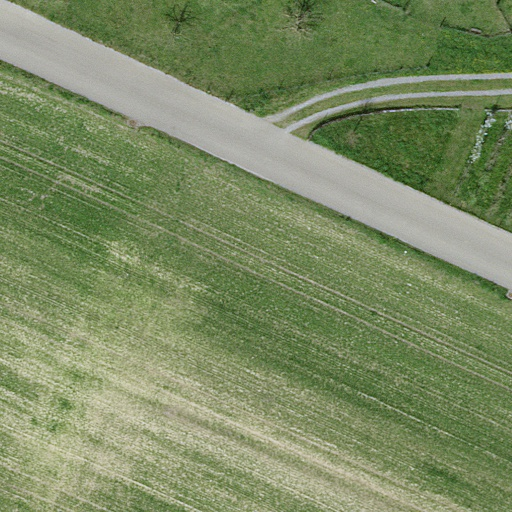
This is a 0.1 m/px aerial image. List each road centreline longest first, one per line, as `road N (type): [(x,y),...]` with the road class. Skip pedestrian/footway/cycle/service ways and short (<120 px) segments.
road 1 (tertiary): [(0,35),(511,262)]
road 2 (track): [(253,141),(313,107),(360,93),(511,83)]
